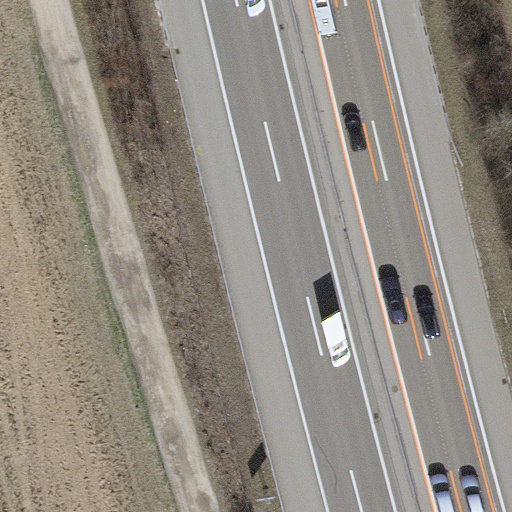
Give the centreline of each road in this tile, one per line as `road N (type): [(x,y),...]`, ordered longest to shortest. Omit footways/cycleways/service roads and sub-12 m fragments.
road 1 (track): [(196,511),(45,0)]
road 2 (motorway): [(475,511),(347,0)]
road 3 (motorway): [(241,0),(364,511)]
